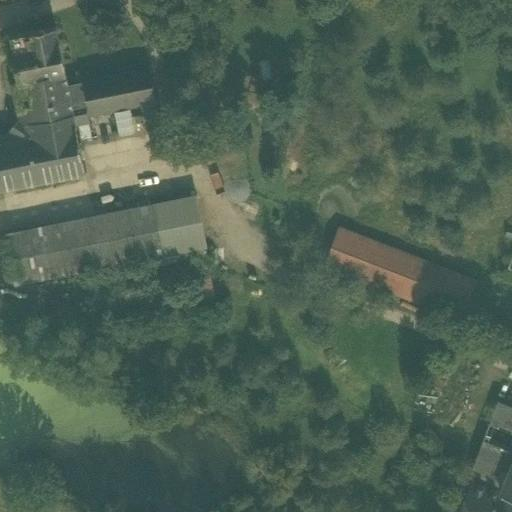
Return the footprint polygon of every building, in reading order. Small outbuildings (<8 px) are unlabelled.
[(19,83),(20,82),(65,73),(66,73),(59,42),(56,26),(24,32),(24,33),(10,36),(13,51),(12,51),(19,83)] [(87,104),(89,114),(156,101),(149,68),(82,81),(83,83),(67,86),(71,107),(87,104)] [(67,86),(65,73),(20,82),(28,123),(18,138),(0,141),(0,190),(85,173),(71,107),(67,86)] [(196,196),(152,205),(162,254),(206,245),(196,196)] [(5,234),(14,283),(162,254),(152,205),(5,234)] [(325,265),(459,318),(474,281),(340,228),(325,265)] [(511,407),(501,403),(472,481),(501,492),(511,464),(511,407)] [(460,511),(511,511),(511,464),(501,492),(472,481),(460,511)]
